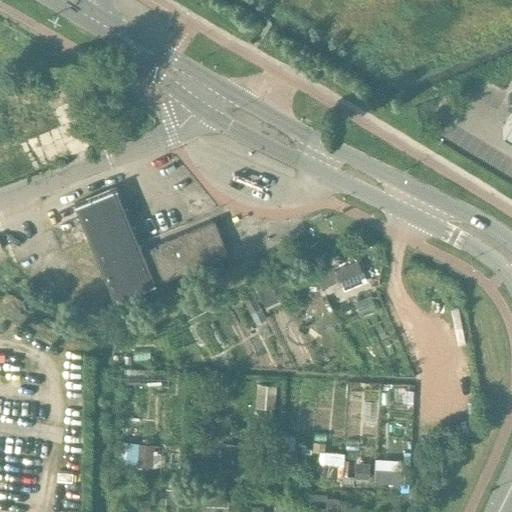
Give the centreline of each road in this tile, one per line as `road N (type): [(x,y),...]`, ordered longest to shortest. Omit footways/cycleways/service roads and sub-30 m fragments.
road 1 (tertiary): [(194,108),(486,257),(511,283)]
road 2 (tertiary): [(511,244),(253,104)]
road 3 (unclassified): [(0,203),(171,133),(194,108)]
